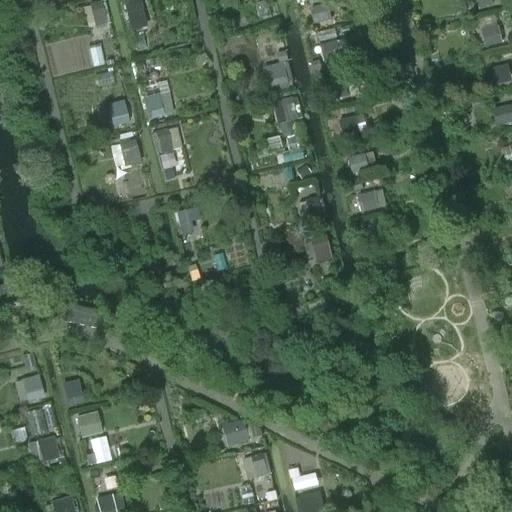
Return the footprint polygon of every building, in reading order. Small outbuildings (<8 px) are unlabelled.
[(145,28),(137,0),(127,0),(122,2),(130,32),(145,28)] [(492,4),(490,0),(472,0),(475,8),(492,4)] [(105,25),(100,2),(88,5),(94,28),(105,25)] [(329,21),(325,5),(309,9),(313,25),(329,21)] [(500,42),(496,26),(480,30),(485,46),(500,42)] [(338,60),(335,44),(319,48),(323,64),(338,60)] [(292,80),(288,64),(283,65),(283,64),(263,69),(268,88),(287,83),(287,81),(292,80)] [(510,81),(506,65),(490,69),(494,85),(510,81)] [(348,97),(344,81),(328,85),(332,101),(348,97)] [(173,113),(164,82),(142,89),(150,120),(173,113)] [(300,117),(296,100),(293,101),(293,100),(282,102),(272,105),(277,124),(297,119),(297,117),(300,117)] [(130,124),(125,102),(113,105),(118,127),(130,124)] [(511,122),(511,105),(500,109),(504,124),(511,122)] [(357,134),(353,119),(337,123),(341,138),(357,134)] [(171,152),(165,129),(153,132),(159,155),(171,152)] [(139,164),(134,140),(117,144),(122,168),(139,164)] [(511,146),(502,149),(506,165),(511,163),(511,146)] [(367,171),(363,155),(348,159),(352,175),(367,171)] [(377,209),(373,194),(357,198),(361,213),(377,209)] [(326,217),(322,201),(317,202),(317,200),(306,203),(311,222),(322,220),(321,218),(326,217)] [(174,211),(178,225),(189,222),(186,208),(174,211)] [(386,246),(382,231),(367,234),(370,250),(386,246)] [(331,260),(325,237),(310,240),(316,264),(331,260)] [(0,304),(12,302),(7,281),(0,282),(0,304)] [(327,310),(324,299),(305,304),(308,314),(327,310)] [(107,333),(110,318),(63,307),(59,323),(107,333)] [(43,397),(37,376),(20,380),(26,402),(43,397)] [(82,403),(76,380),(61,384),(67,407),(82,403)] [(100,434),(95,412),(74,417),(80,439),(100,434)] [(249,443),(243,420),(222,425),(228,448),(249,443)] [(95,461),(111,459),(108,435),(92,437),(95,461)] [(56,459),(51,438),(26,444),(32,465),(56,459)] [(271,475),(266,457),(261,458),(261,457),(251,459),(256,480),(266,477),(266,476),(271,475)] [(314,511),(311,494),(294,497),(297,511),(314,511)] [(73,511),(69,497),(49,503),(51,511),(73,511)] [(112,511),(109,497),(93,500),(96,511),(112,511)]
